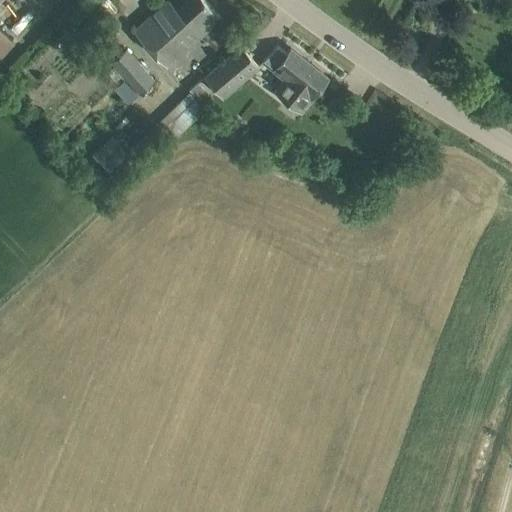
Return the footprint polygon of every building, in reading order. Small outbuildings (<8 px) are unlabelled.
[(170,0),(166,0),(134,29),(166,65),(221,16),(206,0),(186,0),(177,8),(170,0)] [(0,56),(15,41),(0,26),(0,56)] [(205,74),(223,96),(259,64),(241,43),(205,74)] [(270,54),(263,59),(274,68),(272,71),(283,79),(275,89),(300,110),(313,93),(313,94),(327,76),(290,47),(287,52),(277,45),(270,54)] [(139,94),(155,80),(127,48),(111,62),(139,94)] [(189,88),(202,104),(212,96),(198,80),(189,88)] [(161,119),(176,135),(204,107),(188,91),(161,119)] [(156,123),(133,145),(142,154),(165,131),(156,123)]
